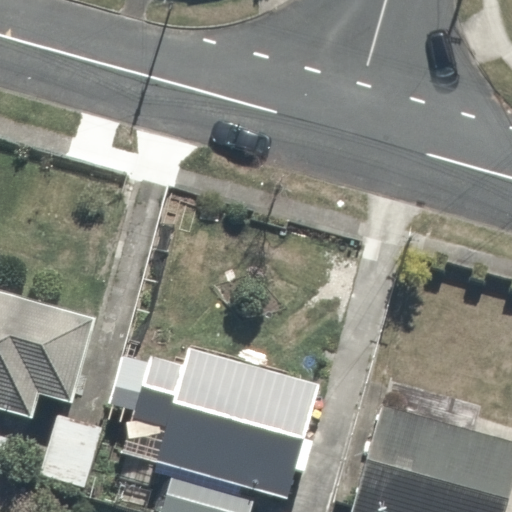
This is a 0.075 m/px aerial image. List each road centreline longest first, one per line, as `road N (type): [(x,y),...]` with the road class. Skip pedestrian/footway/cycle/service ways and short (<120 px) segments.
road 1 (unclassified): [(349,132),(0,35)]
road 2 (unclassified): [(511,178),(349,132)]
road 3 (residential): [(349,132),(387,0)]
